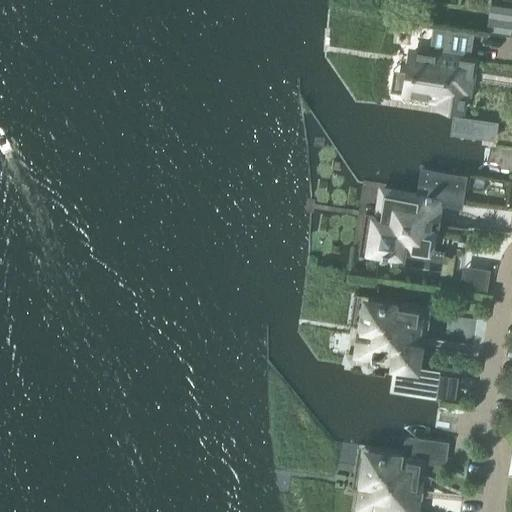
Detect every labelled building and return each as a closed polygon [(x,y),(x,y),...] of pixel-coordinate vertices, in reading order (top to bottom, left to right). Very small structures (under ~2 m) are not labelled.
[(510,34),(511,22),(511,6),(490,3),(486,30),(510,34)] [(474,59),(469,59),(474,31),(433,25),(428,52),(414,50),(410,73),(407,73),(404,94),(439,99),(438,107),(462,111),(465,93),(468,94),(474,59)] [(486,121),(454,116),(452,132),(484,137),(494,138),(496,123),(486,121)] [(366,209),(364,221),(372,222),(368,253),(398,257),(397,269),(458,279),(463,244),(464,244),(467,225),(505,231),(509,209),(445,199),(439,198),(431,197),(431,195),(425,194),(425,196),(397,191),(397,193),(382,190),(378,211),(366,209)] [(392,388),(434,396),(437,380),(419,377),(423,346),(418,345),(421,327),(422,328),(426,305),(354,294),(349,326),(357,327),(352,359),(389,364),(387,372),(395,373),(392,388)] [(444,467),(448,442),(405,435),(402,454),(356,446),(350,488),(357,490),(353,511),(359,511),(418,511),(424,478),(423,477),(425,464),(444,467)]
